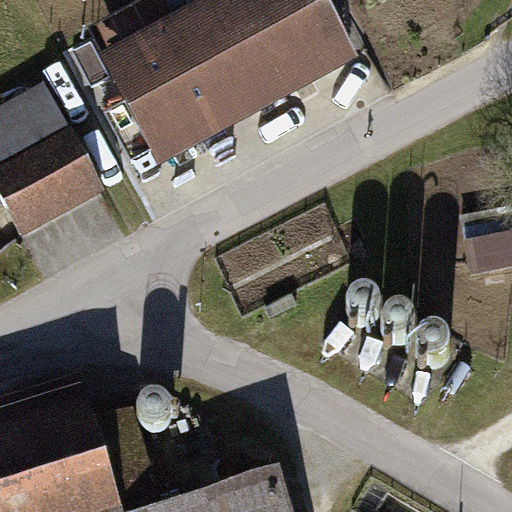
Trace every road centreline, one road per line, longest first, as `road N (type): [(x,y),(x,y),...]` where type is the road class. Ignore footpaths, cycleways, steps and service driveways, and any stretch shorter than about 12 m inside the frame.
road 1 (residential): [(77,302),(511,64)]
road 2 (residential): [(77,302),(200,351),(501,511)]
